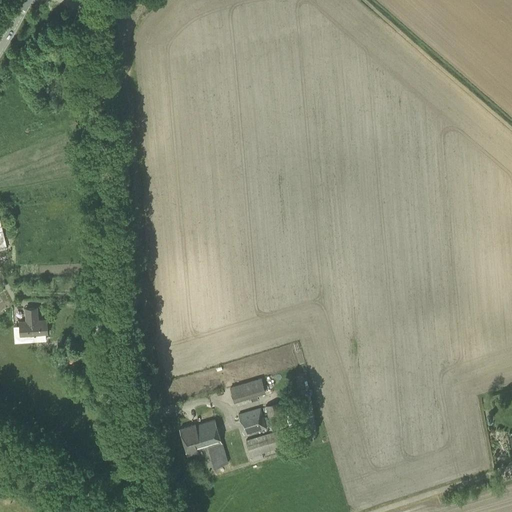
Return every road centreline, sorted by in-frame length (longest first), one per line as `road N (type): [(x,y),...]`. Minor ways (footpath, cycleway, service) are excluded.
road 1 (unclassified): [(161,511),(124,400),(93,35),(74,4)]
road 2 (unclassified): [(0,431),(109,511)]
